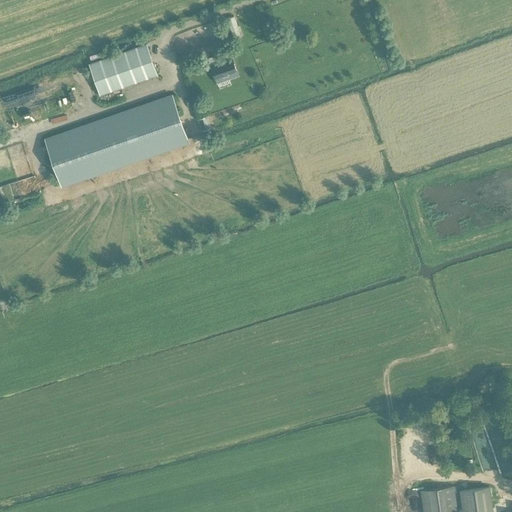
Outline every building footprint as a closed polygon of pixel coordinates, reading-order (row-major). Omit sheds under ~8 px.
[(158,75),(147,42),(89,62),(100,94),(158,75)] [(228,78),(238,74),(232,57),(211,64),(216,78),(227,74),(228,78)] [(189,143),(173,93),(44,137),(61,186),(189,143)] [(202,130),(211,127),(207,116),(198,119),(202,130)] [(492,511),(489,486),(460,490),(462,511),(456,511),(453,486),(421,490),(423,511),(492,511)]
